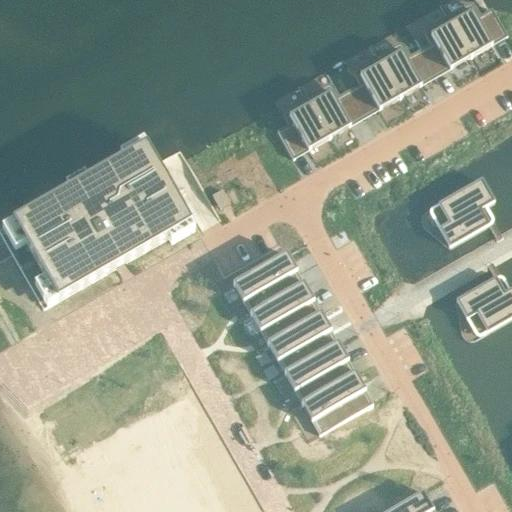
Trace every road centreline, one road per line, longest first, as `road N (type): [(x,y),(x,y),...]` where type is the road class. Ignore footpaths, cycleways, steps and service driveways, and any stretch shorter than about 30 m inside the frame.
road 1 (residential): [(471,511),(295,201)]
road 2 (residential): [(0,365),(295,201)]
road 3 (residential): [(295,201),(507,78)]
